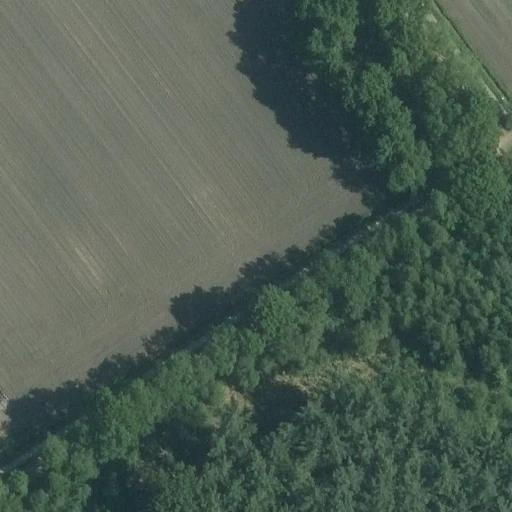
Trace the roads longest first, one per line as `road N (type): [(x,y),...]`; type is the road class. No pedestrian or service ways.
road 1 (track): [(0,491),(511,152)]
road 2 (track): [(511,148),(398,0)]
